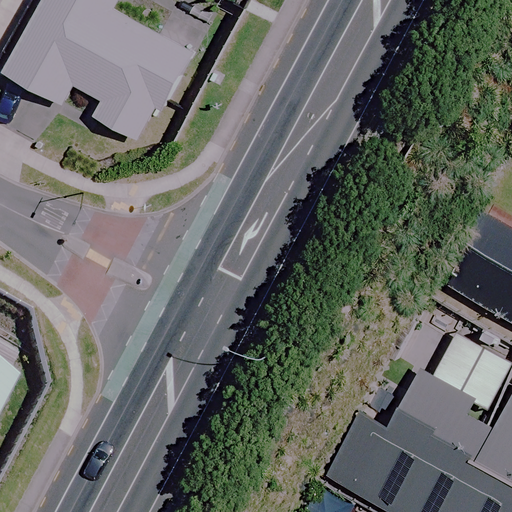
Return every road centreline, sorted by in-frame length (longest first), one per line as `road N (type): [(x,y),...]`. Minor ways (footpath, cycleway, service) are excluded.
road 1 (secondary): [(195,310),(378,0)]
road 2 (residential): [(0,204),(195,310)]
road 3 (secondary): [(104,511),(169,391),(195,310)]
